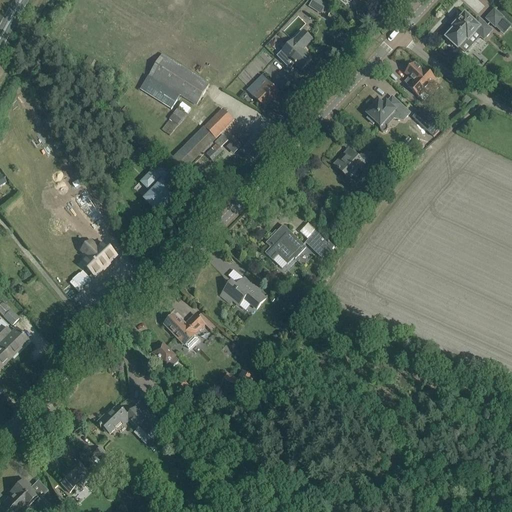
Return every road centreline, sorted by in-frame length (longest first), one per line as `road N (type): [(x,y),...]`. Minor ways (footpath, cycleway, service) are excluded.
road 1 (tertiary): [(0,442),(400,35)]
road 2 (residential): [(400,35),(511,111)]
